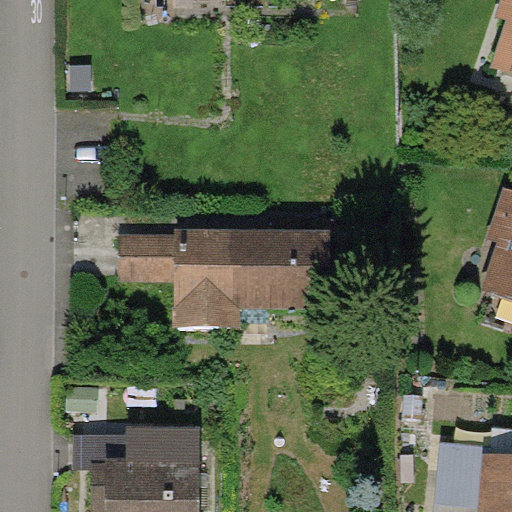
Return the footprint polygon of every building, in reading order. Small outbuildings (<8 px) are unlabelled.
[(511,0),(507,0),(485,88),(511,94),(511,0)] [(511,210),(483,304),(511,312),(511,210)] [(324,318),(325,253),(123,251),(123,288),(155,289),(154,341),(222,341),(222,316),(324,318)] [(511,511),(511,470),(431,465),(427,511),(511,511)] [(202,511),(203,480),(89,477),(88,511),(202,511)]
